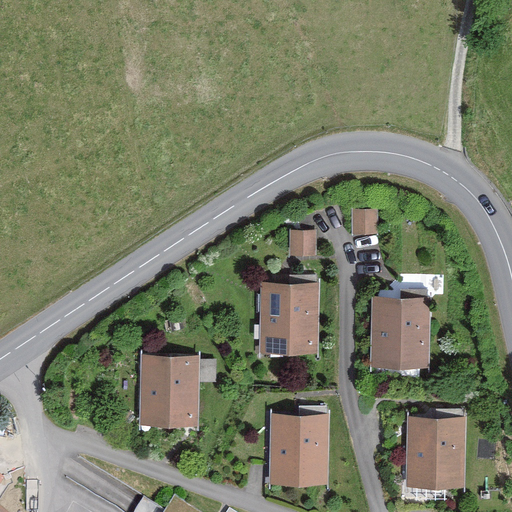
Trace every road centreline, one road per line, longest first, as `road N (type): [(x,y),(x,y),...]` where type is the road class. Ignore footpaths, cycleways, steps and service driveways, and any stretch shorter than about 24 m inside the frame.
road 1 (tertiary): [(24,348),(275,179),(336,154),(370,149),(452,176),(489,212),(511,259)]
road 2 (residential): [(334,205),(348,265),(347,377),(383,511)]
road 3 (residential): [(34,416),(96,447),(278,511)]
